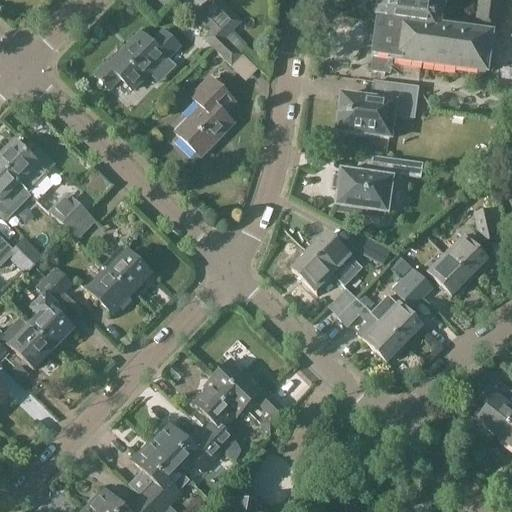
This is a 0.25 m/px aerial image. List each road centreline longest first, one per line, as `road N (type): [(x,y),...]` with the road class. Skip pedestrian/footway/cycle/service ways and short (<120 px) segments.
road 1 (residential): [(1,511),(230,271)]
road 2 (residential): [(230,271),(19,66)]
road 3 (residential): [(230,271),(274,158),(298,0)]
road 4 (residential): [(389,429),(230,271)]
road 5 (residential): [(389,429),(511,321)]
road 6 (residential): [(389,429),(480,511)]
